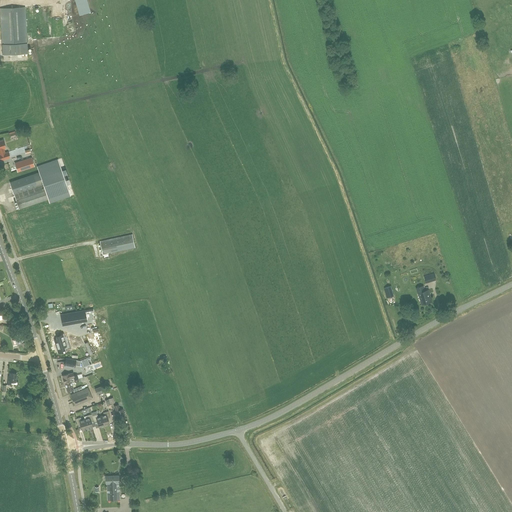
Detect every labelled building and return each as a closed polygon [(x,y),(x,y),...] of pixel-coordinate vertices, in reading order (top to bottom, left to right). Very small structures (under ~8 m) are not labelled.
[(0,10),(2,55),(27,54),(25,7),(0,8),(0,10)] [(3,142),(3,140),(0,140),(0,160),(10,157),(8,151),(5,152),(4,148),(5,148),(3,142)] [(18,172),(34,166),(31,158),(15,163),(18,172)] [(19,209),(48,199),(51,207),(69,201),(66,194),(57,167),(54,161),(37,166),(39,172),(27,177),(28,180),(11,186),(19,209)] [(101,258),(104,257),(103,253),(135,246),(133,236),(100,243),(103,253),(100,254),(101,258)] [(394,296),(391,286),(384,288),(387,298),(394,296)] [(424,291),(423,286),(416,288),(418,293),(419,293),(423,304),(420,305),(431,302),(428,290),(424,291)] [(63,325),(86,321),(84,311),(61,315),(63,325)] [(56,339),(54,340),(58,353),(66,351),(64,347),(67,346),(64,337),(63,333),(60,334),(55,336),(56,339)] [(74,367),(75,360),(66,358),(64,365),(74,367)] [(15,382),(16,373),(10,373),(10,376),(8,376),(7,384),(10,385),(11,382),(15,382)] [(75,380),(73,373),(68,374),(62,375),(64,383),(75,380)] [(79,382),(84,380),(83,377),(78,378),(78,379),(75,380),(64,383),(65,383),(67,392),(73,390),(74,392),(77,391),(79,390),(79,389),(80,390),(88,387),(87,385),(81,387),(81,386),(73,389),(71,384),(79,381),(79,382)] [(75,406),(92,399),(87,388),(70,395),(75,406)] [(120,410),(118,405),(114,406),(117,417),(124,415),(123,409),(120,410)] [(104,426),(109,424),(107,418),(110,417),(108,411),(103,413),(104,415),(101,416),(104,426)] [(87,429),(92,427),(91,421),(93,420),(92,416),(92,414),(86,415),(87,418),(84,419),(87,429)] [(98,417),(97,414),(92,416),(93,420),(94,422),(97,421),(99,427),(104,426),(101,416),(98,417)] [(81,420),(80,417),(75,419),(77,425),(80,424),(82,430),(87,429),(84,419),(81,420)] [(120,483),(119,475),(106,476),(106,483),(107,483),(107,489),(119,489),(119,483),(120,483)] [(139,494),(139,485),(126,486),(127,494),(139,494)] [(105,500),(120,499),(119,489),(107,489),(108,495),(104,495),(105,500)]
